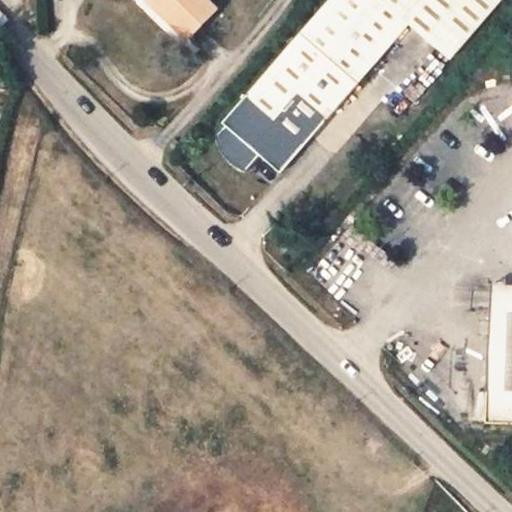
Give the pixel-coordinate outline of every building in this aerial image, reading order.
[(149,0),(162,13),(163,12),(167,8),(158,0),(149,0)] [(158,0),(167,8),(163,12),(190,37),(218,9),(209,0),(158,0)] [(227,124),(219,133),(219,136),(219,139),(220,143),(222,148),(224,152),(226,156),(229,159),(232,162),(236,165),(239,167),(243,169),(248,171),(263,155),(283,172),(410,24),(451,60),(503,0),(329,0),(225,122),(227,124)] [(511,285),(491,284),(491,309),(511,310),(511,285)] [(511,422),(511,310),(491,309),(487,421),(511,422)]
